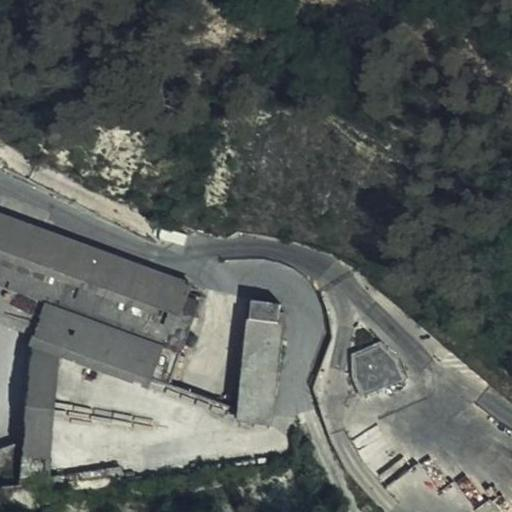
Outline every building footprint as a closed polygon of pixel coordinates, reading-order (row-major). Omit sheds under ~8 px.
[(0,285),(2,286),(167,346),(155,376),(175,378),(203,301),(186,294),(191,281),(18,219),(0,212),(0,285)] [(167,346),(2,286),(0,289),(0,334),(35,347),(33,366),(63,368),(64,357),(104,372),(155,376),(167,346)] [(255,301),(245,384),(274,386),(282,304),(255,301)] [(64,357),(63,368),(104,372),(64,357)] [(63,368),(33,366),(24,455),(53,459),(54,452),(63,368)] [(104,372),(63,368),(54,452),(242,425),(242,421),(270,423),(274,386),(245,384),(242,410),(172,385),(175,378),(155,376),(150,389),(104,372)] [(155,376),(104,372),(150,389),(155,376)]
